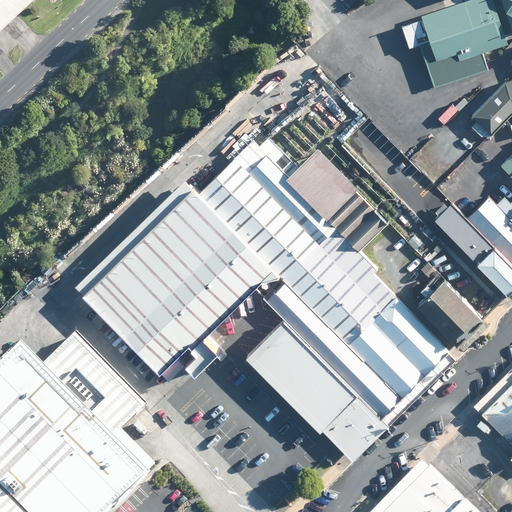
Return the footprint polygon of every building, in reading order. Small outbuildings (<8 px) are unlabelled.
[(0,0),(0,27),(17,11),(28,0),(0,0)] [(502,34),(511,30),(511,0),(465,0),(416,16),(424,41),(417,43),(432,87),(486,70),(480,52),(505,43),(502,34)] [(511,153),(501,164),(511,175),(511,59),(511,60),(511,63),(511,78),(507,81),(473,115),(477,119),(472,125),(483,136),(485,134),(488,137),(511,114),(511,153)] [(427,140),(457,112),(451,106),(421,135),(427,140)] [(309,154),(304,159),(298,165),(269,136),(260,145),(253,139),(200,191),(186,177),(77,283),(170,376),(185,361),(177,353),(189,341),(199,351),(188,362),(197,371),(220,348),(206,334),(255,285),(264,276),(281,273),(287,279),(268,298),(286,316),(247,354),(321,429),(323,427),(353,459),(455,358),(448,350),(449,349),(373,272),(377,268),(359,250),(388,221),(356,189),(358,186),(318,145),(317,147),(312,152),(309,154)] [(508,292),(511,288),(511,199),(510,201),(504,195),(497,203),(490,196),(467,218),(451,202),(435,218),(508,292)] [(429,276),(436,270),(429,262),(422,268),(429,276)] [(476,325),(484,316),(444,276),(433,287),(428,281),(421,288),(426,293),(418,302),(458,342),(465,334),(467,336),(477,326),(476,325)] [(0,325),(0,349),(12,338),(0,325)] [(46,365),(28,345),(0,372),(0,511),(113,511),(159,468),(125,433),(151,409),(78,334),(46,365)] [(511,382),(483,411),(511,441),(511,455),(511,457),(511,382)] [(479,511),(430,463),(381,511),(479,511)]
